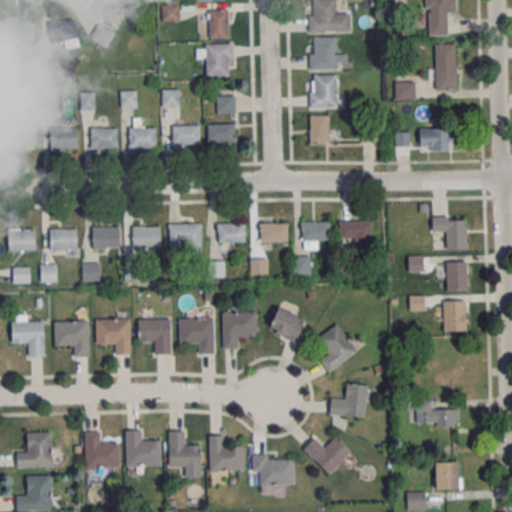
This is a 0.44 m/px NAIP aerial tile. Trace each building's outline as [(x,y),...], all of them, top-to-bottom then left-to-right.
[(114,2),(115,0),(90,0),(85,9),(115,27),(126,9),(114,2)] [(308,0),(309,31),(348,31),(348,9),(336,9),(335,0),(308,0)] [(426,0),(427,36),(447,35),(447,14),(456,14),(455,0),(426,0)] [(209,10),(209,37),(228,37),(228,10),(209,10)] [(34,40),(34,17),(5,17),(5,39),(34,40)] [(49,20),(50,43),(64,43),(64,47),(77,47),(77,20),(49,20)] [(113,34),(98,24),(90,37),(105,47),(113,34)] [(309,69),(345,69),(345,54),(337,54),(337,37),(309,37),(309,69)] [(232,76),(232,43),(197,43),(197,62),(207,62),(207,76),(232,76)] [(456,43),(435,43),(435,89),(456,89),(456,43)] [(3,72),(21,72),(21,54),(3,54),(3,72)] [(308,109),(344,109),(344,92),(337,92),(337,75),(308,75),(308,109)] [(4,81),(4,99),(22,99),(22,81),(4,81)] [(394,100),(414,100),(414,81),(394,81),(394,100)] [(162,106),(180,106),(180,89),(162,89),(162,106)] [(136,90),(120,90),(120,107),(136,107),(136,90)] [(40,92),(40,109),(56,109),(56,92),(40,92)] [(80,109),(95,109),(95,92),(80,92),(80,109)] [(235,95),(216,95),(216,113),(235,113),(235,95)] [(329,143),(328,115),(309,115),(310,143),(329,143)] [(156,148),(156,126),(141,126),(141,119),(129,119),(129,148),(156,148)] [(5,122),(5,149),(33,149),(33,124),(26,124),(26,122),(5,122)] [(235,143),(235,123),(207,123),(207,143),(235,143)] [(172,145),(200,145),(200,125),(172,125),(172,145)] [(49,127),(49,151),(77,151),(77,127),(49,127)] [(90,148),(117,148),(117,127),(90,127),(90,148)] [(452,150),(452,128),(419,128),(419,150),(452,150)] [(467,249),(467,217),(433,217),(433,232),(445,232),(445,249),(467,249)] [(372,247),(372,220),(339,220),(339,239),(352,239),(352,247),(372,247)] [(329,221),(302,221),(302,249),(319,249),(319,240),(329,240),(329,221)] [(287,241),(287,222),(259,222),(259,241),(287,241)] [(201,223),(169,223),(169,242),(188,242),(188,252),(201,252),(201,223)] [(218,242),(246,242),(246,223),(218,223),(218,242)] [(161,247),(161,225),(125,225),(125,247),(161,247)] [(119,248),(119,227),(92,227),(92,248),(119,248)] [(49,249),(76,249),(76,228),(49,228),(49,249)] [(35,229),(8,229),(8,251),(35,251),(35,229)] [(310,275),(310,255),(293,255),(293,275),(310,275)] [(250,276),(268,276),(268,258),(250,258),(250,276)] [(211,276),(224,276),(224,261),(211,261),(211,276)] [(466,290),(466,261),(446,261),(446,290),(466,290)] [(40,282),(57,282),(57,263),(40,263),(40,282)] [(98,263),(83,263),(83,281),(99,281),(98,263)] [(13,283),(29,283),(29,267),(13,267),(13,283)] [(466,331),(466,300),(443,300),(443,331),(466,331)] [(267,332),(298,344),(307,319),(277,307),(267,332)] [(256,337),(256,312),(222,312),(222,348),(241,348),(241,337),(256,337)] [(43,356),(43,316),(11,316),(11,344),(24,344),(24,356),(43,356)] [(213,353),(213,317),(179,318),(179,343),(197,343),(197,353),(213,353)] [(137,319),(169,318),(170,354),(154,354),(154,339),(138,340),(137,319)] [(95,319),(95,344),(112,344),(112,354),(130,354),(130,319),(95,319)] [(55,321),(87,320),(88,356),(72,357),(72,342),(56,342),(55,321)] [(320,359),(328,371),(356,352),(338,324),(317,338),(328,354),(320,359)] [(458,349),(458,338),(429,338),(428,386),(451,386),(451,349),(458,349)] [(329,415),(364,417),(366,385),(345,384),(344,397),(330,396),(329,415)] [(416,402),(416,425),(458,426),(458,403),(416,402)] [(160,465),(160,441),(143,441),(143,430),(125,430),(125,465),(160,465)] [(184,430),(167,430),(167,466),(183,466),(183,477),(200,477),(200,444),(184,444),(184,430)] [(51,466),(51,432),(27,432),(27,449),(16,449),(16,466),(51,466)] [(119,467),(119,443),(100,443),(100,432),(84,432),(84,467),(119,467)] [(350,451),(335,436),(326,445),(315,435),(302,448),(328,473),(350,451)] [(209,436),(209,470),(243,470),(243,446),(224,446),(224,436),(209,436)] [(252,473),(260,473),(260,485),(293,485),(293,457),(252,457),(252,473)] [(435,489),(458,489),(458,462),(435,462),(435,489)] [(51,475),(27,475),(27,494),(17,494),(17,510),(51,510),(51,475)] [(406,491),(406,510),(425,510),(425,491),(406,491)]
